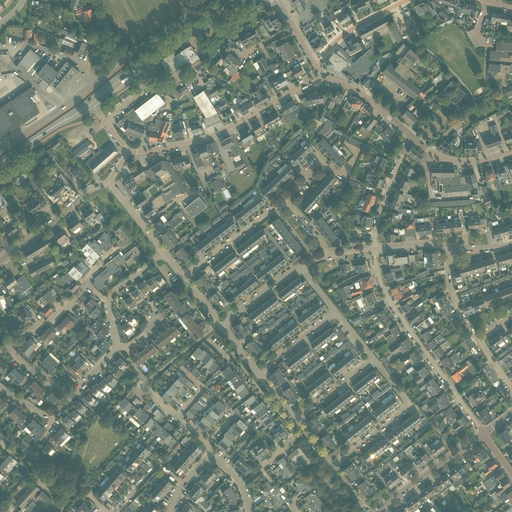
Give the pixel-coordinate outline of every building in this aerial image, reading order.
[(292,0),(293,0),(292,1),(297,9),(295,10),(295,11),(303,24),(307,21),(309,20),(314,16),(313,15),(315,14),(322,10),(327,7),(323,0),(292,0)] [(361,0),(362,1),(356,4),(359,11),(367,8),(367,7),(370,5),(367,0),(361,0)] [(450,0),(448,5),(448,7),(454,9),(453,11),(457,13),(458,8),(459,8),(460,5),(460,4),(457,3),(457,0),(450,0)] [(351,11),(354,9),(350,2),(340,9),(343,13),(348,20),(354,16),(351,11)] [(430,8),(431,6),(426,3),(425,4),(423,5),(422,3),(415,7),(419,14),(423,12),(428,11),(433,15),(435,12),(430,8)] [(460,5),(459,8),(468,12),(471,5),(464,3),(463,6),(460,5)] [(477,8),(471,5),(468,12),(473,13),(471,18),(474,19),(476,14),(475,14),(477,8)] [(90,6),(75,12),(76,15),(82,13),(83,16),(82,16),(84,22),(91,20),(90,17),(93,15),(90,6)] [(333,20),(330,15),(331,14),(327,7),(322,10),(327,17),(329,19),(328,20),(325,22),(328,26),(324,28),(328,34),(334,29),(331,24),(329,22),(330,21),(331,22),(333,20)] [(348,20),(343,13),(340,15),(337,10),(333,13),(341,24),(348,20)] [(450,20),(447,16),(441,11),(437,15),(443,21),(445,22),(450,20)] [(498,14),(492,13),(491,20),(488,19),(488,23),(493,23),(493,20),(497,21),(498,14)] [(497,21),(497,24),(500,25),(501,21),(508,22),(508,19),(505,19),(505,15),(498,14),(497,21)] [(385,17),(385,16),(384,17),(358,31),(363,39),(365,43),(368,41),(366,37),(370,35),(372,38),(376,36),(374,33),(389,25),(385,17)] [(269,19),(264,22),(269,29),(273,26),(275,29),(281,26),(276,18),(271,22),(269,19)] [(262,25),(259,27),(263,34),(267,31),(262,25)] [(252,27),(245,31),(250,40),(257,36),(252,27)] [(391,29),(398,43),(402,41),(395,27),(391,29)] [(72,33),(83,37),(84,33),(77,31),(77,29),(73,28),(72,33)] [(63,30),(61,33),(66,35),(79,40),(80,37),(75,35),(63,30)] [(250,40),(245,31),(238,35),(244,45),(247,43),(247,42),(250,40)] [(314,31),(310,34),(313,38),(315,41),(314,41),(319,49),(324,46),(323,46),(327,44),(324,37),(320,39),(323,43),(322,43),(314,31)] [(309,37),(307,39),(315,52),(319,49),(314,41),(315,41),(313,38),(310,34),(308,35),(309,37)] [(84,49),(86,43),(79,40),(66,35),(65,37),(64,37),(63,40),(66,41),(84,49)] [(352,38),(349,40),(345,42),(349,51),(357,47),(356,47),(360,45),(362,49),(365,47),(365,46),(361,40),(361,41),(358,42),(356,37),(352,39),(352,38)] [(63,40),(62,43),(74,48),(73,50),(81,54),(84,49),(66,41),(63,40)] [(239,48),(235,41),(230,43),(236,49),(239,48)] [(280,54),(290,48),(286,42),(276,48),(280,54)] [(489,62),(488,71),(489,71),(491,71),(493,71),(498,72),(499,72),(502,72),(508,73),(510,73),(510,74),(511,74),(511,42),(511,43),(501,42),(497,42),(496,48),(496,49),(496,51),(495,51),(490,51),(489,60),(489,62)] [(411,80),(409,82),(406,79),(412,71),(409,69),(419,56),(409,48),(409,49),(403,43),(395,53),(398,56),(395,60),(399,63),(394,69),(391,66),(392,64),(390,63),(382,72),(414,98),(421,91),(420,90),(421,89),(417,86),(416,87),(413,84),(414,82),(411,80)] [(181,51),(181,52),(187,60),(187,61),(188,61),(189,63),(190,64),(190,65),(200,59),(200,58),(199,58),(198,57),(197,55),(197,54),(191,45),(190,45),(181,51)] [(338,47),(334,52),(333,53),(332,54),(331,55),(332,55),(330,57),(330,58),(328,60),(327,61),(328,61),(326,65),(329,67),(329,68),(329,67),(328,68),(329,69),(329,68),(331,70),(332,71),(334,72),(335,73),(337,74),(338,75),(341,71),(347,76),(347,77),(351,80),(351,79),(358,84),(360,81),(362,82),(370,70),(368,69),(372,63),(367,58),(374,52),(371,48),(353,63),(343,50),(338,47)] [(294,55),(290,48),(280,54),(282,58),(281,60),(282,61),(284,64),(285,63),(286,63),(290,61),(289,59),(291,58),(290,57),(294,55)] [(63,94),(78,76),(80,73),(66,62),(58,72),(30,49),(16,67),(44,89),(49,83),(63,94)] [(169,73),(187,61),(187,60),(181,52),(181,51),(175,55),(173,53),(161,61),(169,73)] [(223,59),(225,61),(223,63),(223,65),(226,67),(229,64),(235,58),(230,53),(223,59)] [(220,57),(213,64),(215,66),(222,59),(220,57)] [(229,64),(226,67),(225,68),(230,72),(229,74),(230,75),(232,76),(234,75),(236,72),(237,72),(238,70),(236,68),(241,63),(236,57),(235,58),(229,64)] [(263,58),(254,63),(257,62),(261,68),(258,69),(260,73),(268,68),(271,73),(274,71),(277,69),(274,63),(271,65),(268,66),(265,62),(263,58)] [(290,68),(284,71),(287,75),(293,72),(296,77),(304,72),(300,66),(292,71),(290,68)] [(362,82),(362,83),(361,84),(365,87),(369,90),(375,82),(369,78),(371,76),(375,71),(372,69),(371,71),(370,70),(362,82)] [(278,77),(276,78),(281,87),(287,83),(283,75),(279,78),(278,77)] [(208,89),(218,82),(214,77),(204,83),(208,89)] [(263,78),(254,84),(257,89),(266,84),(264,79),(263,78)] [(267,78),(264,79),(266,84),(267,84),(270,89),(273,88),(273,89),(274,91),(277,89),(277,90),(281,88),(280,87),(281,87),(276,78),(273,80),(274,81),(270,83),(270,82),(267,78)] [(446,92),(454,85),(452,82),(443,89),(446,92)] [(430,83),(424,88),(422,90),(421,91),(426,96),(434,88),(430,83)] [(185,93),(184,92),(188,90),(185,86),(178,91),(173,88),(167,95),(174,100),(176,97),(179,99),(182,95),(185,93)] [(4,135),(39,112),(29,97),(35,93),(31,87),(0,108),(0,137),(1,137),(4,135)] [(210,93),(206,89),(193,97),(206,117),(204,118),(206,125),(207,127),(221,121),(217,113),(206,96),(210,93)] [(258,89),(254,91),(259,96),(263,103),(269,100),(265,93),(262,95),(258,89)] [(159,95),(161,94),(157,90),(153,93),(155,95),(137,108),(136,106),(124,115),(125,117),(121,120),(120,119),(118,121),(118,122),(117,123),(118,123),(117,124),(120,127),(121,127),(122,126),(126,130),(126,131),(141,137),(145,128),(144,128),(146,123),(142,121),(142,120),(144,119),(146,122),(167,106),(165,103),(159,95)] [(259,96),(254,91),(253,92),(256,98),(253,100),(258,107),(263,103),(259,96)] [(331,96),(326,106),(329,108),(332,102),(334,103),(336,103),(339,102),(340,101),(344,94),(338,91),(334,97),(331,96)] [(326,106),(331,96),(328,95),(322,95),(322,93),(315,94),(316,103),(323,102),(324,105),(326,106)] [(316,103),(315,94),(307,95),(308,98),(303,98),(300,100),(305,107),(316,106),(315,103),(316,103)] [(352,101),(351,103),(347,100),(343,107),(350,111),(353,105),(355,107),(354,109),(357,111),(362,102),(355,97),(354,97),(352,97),(351,99),(352,101)] [(255,108),(251,101),(251,102),(250,99),(248,100),(246,98),(244,99),(250,108),(248,109),(249,112),(255,108)] [(241,105),(236,108),(238,111),(240,109),(243,115),(249,112),(248,109),(250,108),(244,99),(242,100),(241,100),(239,103),(241,105)] [(293,100),(287,104),(291,110),(293,113),(294,115),(295,116),(300,113),(301,115),(302,117),(305,115),(299,104),(296,106),(293,100)] [(218,105),(214,107),(219,116),(222,114),(225,119),(233,114),(228,105),(226,101),(218,105)] [(232,102),(229,105),(235,113),(238,111),(236,108),(232,102)] [(357,116),(354,120),(356,122),(359,118),(361,116),(365,119),(368,116),(373,110),(365,103),(360,110),(361,110),(358,113),(357,116)] [(287,104),(282,107),(284,110),(283,110),(284,111),(286,114),(288,112),(291,118),(295,116),(294,115),(291,110),(287,104)] [(427,106),(420,113),(423,117),(430,109),(427,106)] [(410,112),(408,109),(401,116),(405,120),(406,121),(411,117),(409,116),(412,113),(416,109),(414,108),(410,112)] [(509,112),(506,108),(496,113),(498,119),(503,117),(503,114),(509,112)] [(418,111),(416,109),(412,113),(409,116),(411,117),(406,121),(410,125),(417,118),(414,116),(418,111)] [(276,112),(270,116),(274,122),(277,121),(279,125),(282,123),(280,119),(276,112)] [(469,115),(466,112),(458,120),(461,124),(468,117),(467,117),(469,115)] [(186,129),(190,128),(188,120),(186,120),(185,113),(182,114),(184,121),(186,128),(186,129)] [(156,119),(154,124),(158,125),(160,125),(162,121),(164,119),(163,118),(160,116),(159,115),(156,117),(156,118),(156,119)] [(274,122),(270,116),(263,120),(267,126),(270,130),(273,128),(270,124),(274,122)] [(325,125),(331,127),(333,125),(334,122),(322,116),(319,121),(325,124),(325,125)] [(368,119),(358,131),(364,137),(366,139),(368,140),(369,137),(368,137),(371,134),(372,130),(370,128),(373,124),(376,121),(371,116),(369,118),(368,119)] [(194,125),(191,126),(191,127),(192,132),(201,130),(199,124),(200,124),(199,120),(193,122),(194,125)] [(158,125),(156,141),(162,142),(162,143),(163,139),(165,139),(166,133),(170,123),(166,122),(162,121),(160,125),(158,125)] [(181,126),(174,128),(176,137),(183,135),(182,129),(186,128),(184,121),(180,122),(181,126)] [(390,135),(392,132),(387,127),(386,128),(381,123),(380,124),(378,122),(375,126),(382,132),(379,135),(385,140),(387,138),(391,143),(394,139),(390,135)] [(262,129),(263,129),(259,123),(252,127),(258,137),(265,133),(262,129)] [(158,125),(154,124),(154,125),(149,125),(148,130),(151,130),(149,140),(156,141),(158,125)] [(492,136),(484,139),(487,148),(502,144),(496,124),(489,126),(492,136)] [(474,134),(477,136),(473,143),(464,143),(465,152),(476,152),(476,148),(477,148),(478,149),(482,148),(478,134),(475,126),(471,127),(472,131),(474,134)] [(243,140),(240,142),(244,149),(250,145),(247,140),(253,137),(248,129),(244,131),(245,132),(240,135),(243,140)] [(511,133),(508,134),(507,131),(502,133),(506,143),(511,141),(511,129),(510,130),(511,133)] [(297,135),(293,130),(287,136),(291,141),(297,135)] [(442,140),(437,148),(446,153),(451,144),(453,145),(456,146),(458,142),(455,140),(457,138),(459,135),(454,132),(452,135),(447,143),(442,140)] [(235,157),(239,155),(230,136),(220,141),(224,150),(225,149),(226,150),(228,149),(228,148),(229,147),(231,151),(232,151),(235,157)] [(274,143),(273,141),(270,137),(266,139),(270,146),(274,143)] [(321,148),(327,143),(323,138),(317,144),(321,148)] [(273,141),(274,143),(279,150),(282,148),(276,139),(273,141)] [(57,140),(50,146),(54,150),(61,144),(57,140)] [(99,151),(96,153),(91,148),(92,147),(88,140),(72,152),(77,159),(89,149),(93,155),(86,162),(95,173),(118,152),(112,146),(102,154),(99,151)] [(217,154),(219,153),(214,142),(207,144),(212,159),(214,162),(213,160),(216,159),(214,155),(217,154)] [(307,142),(302,147),(308,153),(312,148),(307,142)] [(332,147),(327,143),(321,148),(326,153),(332,147)] [(212,159),(207,144),(195,148),(196,150),(192,152),(198,169),(205,166),(204,165),(214,162),(212,159)] [(308,153),(302,147),(298,151),(303,157),(308,153)] [(336,152),(332,147),(326,153),(330,157),(336,152)] [(407,153),(413,157),(418,161),(422,155),(412,147),(407,153)] [(50,148),(45,152),(50,158),(55,154),(50,148)] [(303,157),(298,151),(293,155),(299,161),(303,157)] [(340,156),(336,152),(330,157),(334,162),(340,156)] [(299,161),(293,155),(289,160),(294,166),(299,161)] [(184,169),(191,166),(188,158),(184,160),(182,156),(172,160),(175,167),(183,165),(184,169)] [(345,161),(340,156),(334,162),(339,167),(345,161)] [(376,158),(373,164),(380,167),(383,168),(386,162),(386,161),(387,160),(377,156),(376,158)] [(185,189),(169,162),(168,162),(168,161),(162,160),(161,161),(160,160),(157,162),(157,163),(154,165),(153,164),(150,166),(151,167),(149,168),(152,173),(159,183),(164,192),(168,199),(174,195),(172,194),(179,190),(182,194),(187,191),(185,189)] [(245,166),(242,160),(234,165),(237,171),(245,166)] [(288,165),(283,170),(289,176),(294,171),(288,165)] [(83,175),(77,167),(73,170),(70,167),(67,169),(64,172),(70,178),(72,176),(73,177),(74,177),(77,180),(79,178),(80,178),(81,179),(81,178),(82,177),(81,176),(83,175)] [(156,180),(152,173),(149,169),(145,172),(141,167),(136,171),(135,170),(131,173),(137,181),(145,176),(147,179),(150,177),(153,182),(156,180)] [(412,169),(407,167),(404,173),(410,176),(411,172),(414,173),(415,171),(412,169)] [(511,182),(508,169),(504,170),(503,167),(495,169),(498,177),(504,176),(505,180),(507,179),(508,184),(511,182)] [(440,177),(440,168),(439,168),(431,168),(431,175),(436,175),(436,181),(438,181),(439,193),(467,191),(467,186),(444,187),(444,186),(444,183),(441,184),(441,177),(440,177)] [(454,168),(440,168),(440,177),(441,177),(441,184),(444,183),(444,186),(460,185),(460,184),(464,185),(464,184),(467,184),(463,177),(460,177),(458,170),(454,170),(454,168)] [(289,176),(283,170),(279,174),(285,180),(289,176)] [(486,171),(487,176),(486,176),(487,180),(486,180),(488,187),(491,186),(489,179),(495,178),(493,170),(486,171)] [(374,177),(375,177),(376,173),(370,171),(368,175),(371,176),(369,182),(373,184),(373,185),(380,188),(383,180),(375,177),(375,178),(374,177)] [(476,180),(474,173),(467,175),(468,184),(472,183),(473,188),(476,187),(477,194),(471,195),(473,199),(480,196),(479,194),(482,193),(481,186),(478,187),(476,180)] [(210,179),(210,180),(211,182),(211,181),(212,182),(211,182),(215,191),(221,188),(219,185),(223,183),(220,178),(221,177),(220,174),(210,179)] [(285,180),(279,174),(274,178),(280,184),(285,180)] [(331,174),(326,179),(332,184),(337,179),(331,174)] [(135,185),(133,181),(130,177),(125,180),(125,181),(126,184),(123,186),(132,200),(138,196),(138,195),(132,187),(135,185)] [(280,184),(274,178),(270,183),(276,189),(280,184)] [(332,184),(326,179),(322,183),(328,189),(332,184)] [(350,179),(348,183),(358,187),(358,186),(364,188),(365,185),(360,183),(350,179)] [(407,182),(401,179),(399,186),(400,187),(399,190),(403,191),(407,193),(410,186),(410,185),(411,183),(407,182)] [(51,190),(48,192),(49,193),(54,200),(58,197),(58,196),(63,192),(64,192),(68,189),(62,181),(55,186),(54,186),(53,186),(52,186),(51,187),(51,188),(51,190)] [(270,183),(266,187),(271,193),(276,189),(270,183)] [(322,183),(318,188),(324,194),(328,189),(322,183)] [(271,193),(266,187),(261,192),(267,197),(271,193)] [(324,194),(318,188),(314,193),(320,198),(324,194)] [(145,190),(138,195),(138,196),(140,198),(135,202),(135,203),(138,208),(149,199),(145,194),(147,193),(145,190)] [(15,212),(0,192),(0,213),(7,223),(3,226),(6,229),(5,230),(10,235),(17,229),(11,221),(15,217),(12,214),(15,212)] [(396,192),(393,199),(403,203),(406,196),(402,195),(396,192)] [(320,198),(314,193),(309,197),(316,203),(320,198)] [(39,194),(33,200),(25,205),(26,207),(27,208),(26,209),(29,213),(30,212),(32,215),(37,212),(36,211),(42,207),(47,204),(39,194)] [(264,203),(259,196),(257,194),(252,198),(254,200),(259,207),(264,203)] [(372,205),(375,196),(368,194),(365,202),(360,200),(357,209),(362,211),(368,213),(371,205),(372,205)] [(192,218),(207,206),(199,196),(184,208),(192,218)] [(309,197),(305,202),(311,207),(316,203),(309,197)] [(403,203),(393,199),(390,206),(397,209),(401,210),(401,209),(403,203)] [(473,199),(435,202),(430,202),(430,207),(431,207),(435,207),(473,204),(473,199)] [(215,200),(213,201),(211,203),(218,214),(222,211),(221,210),(228,206),(226,202),(219,206),(215,200)] [(259,207),(254,200),(249,204),(254,211),(259,207)] [(146,210),(143,212),(147,217),(151,214),(155,211),(153,209),(155,207),(151,202),(144,207),(146,210)] [(311,207),(305,202),(301,207),(307,212),(311,207)] [(254,211),(249,204),(244,208),(249,215),(254,211)] [(343,207),(338,205),(336,208),(342,210),(342,211),(355,215),(355,218),(358,218),(362,219),(361,225),(357,224),(356,228),(364,230),(365,226),(369,227),(371,217),(365,216),(365,214),(356,211),(344,207),(343,207)] [(96,218),(102,226),(107,222),(100,213),(97,216),(90,208),(82,214),(89,223),(96,218)] [(244,208),(240,212),(245,218),(249,215),(244,208)] [(240,212),(235,216),(240,222),(245,218),(240,212)] [(388,220),(387,222),(395,221),(395,220),(399,221),(400,217),(398,217),(398,214),(395,213),(389,212),(388,219),(388,220)] [(457,218),(454,218),(454,222),(455,231),(461,230),(460,222),(463,222),(463,217),(462,216),(462,212),(459,212),(458,212),(459,218),(457,218)] [(161,219),(153,225),(159,231),(168,224),(170,226),(180,218),(177,213),(173,217),(173,218),(168,222),(167,220),(164,223),(161,219)] [(467,215),(464,216),(464,222),(467,221),(468,229),(474,228),(473,219),(470,220),(470,217),(467,217),(467,215)] [(479,215),(473,216),(473,219),(474,228),(481,228),(480,227),(484,227),(488,227),(487,227),(487,222),(487,218),(480,219),(479,215)] [(443,232),(442,223),(439,224),(438,220),(436,220),(435,216),(432,217),(433,224),(436,224),(437,233),(443,232)] [(236,225),(231,219),(229,217),(224,221),(226,223),(231,229),(236,225)] [(319,227),(325,222),(321,217),(315,222),(319,227)] [(430,221),(424,222),(425,234),(431,233),(430,225),(433,224),(432,217),(429,217),(430,221)] [(81,228),(84,227),(77,218),(68,226),(73,231),(79,226),(81,228)] [(182,221),(180,218),(170,226),(172,229),(182,221)] [(274,220),(275,221),(271,223),(275,228),(282,223),(278,218),(275,220),(274,220)] [(424,222),(420,222),(418,222),(417,218),(414,219),(415,226),(418,226),(419,235),(425,234),(424,222)] [(404,229),(405,234),(405,236),(415,235),(415,228),(414,228),(413,221),(405,222),(406,228),(404,229)] [(492,226),(491,221),(488,222),(489,227),(491,232),(494,231),(496,238),(502,236),(498,225),(492,226)] [(325,222),(319,227),(323,232),(329,227),(325,222)] [(226,223),(221,227),(226,233),(231,229),(226,223)] [(286,228),(282,223),(275,228),(279,233),(286,228)] [(507,235),(504,223),(498,225),(502,236),(507,235)] [(263,226),(262,224),(260,225),(267,234),(270,233),(266,227),(264,224),(263,226)] [(90,235),(93,233),(88,227),(85,229),(90,235)] [(121,227),(114,232),(117,235),(119,233),(122,237),(117,241),(122,248),(132,241),(121,227)] [(221,227),(216,230),(221,237),(226,233),(221,227)] [(333,232),(329,227),(323,232),(326,237),(333,232)] [(279,233),(277,235),(281,240),(283,238),(290,233),(286,228),(279,233)] [(261,229),(256,233),(262,240),(267,236),(261,229)] [(349,229),(348,232),(350,232),(350,234),(354,235),(353,237),(353,240),(356,240),(358,240),(358,239),(362,239),(363,235),(359,234),(360,232),(349,229)] [(174,236),(169,230),(162,236),(167,242),(174,236)] [(221,237),(216,230),(211,234),(216,241),(221,237)] [(66,243),(69,240),(62,231),(59,234),(59,233),(55,236),(61,244),(65,241),(66,243)] [(94,240),(91,243),(89,241),(87,244),(89,246),(88,246),(97,254),(98,254),(110,241),(106,238),(108,236),(104,232),(99,238),(103,241),(99,245),(94,240)] [(333,232),(326,237),(330,242),(337,237),(333,232)] [(188,233),(186,235),(180,240),(182,242),(188,238),(190,236),(188,233)] [(262,240),(256,233),(251,237),(257,244),(262,240)] [(290,233),(283,238),(287,243),(294,238),(290,233)] [(211,234),(206,238),(211,245),(216,241),(211,234)] [(178,242),(174,236),(167,242),(171,248),(178,242)] [(251,237),(247,241),(252,248),(257,244),(251,237)] [(42,252),(52,245),(47,238),(24,252),(29,260),(42,252)] [(211,245),(206,238),(201,242),(206,249),(211,245)] [(294,238),(287,243),(291,248),(298,243),(294,238)] [(74,248),(79,244),(75,239),(70,242),(74,248)] [(252,248),(247,241),(242,245),(247,252),(252,248)] [(201,242),(196,246),(201,253),(206,249),(201,242)] [(302,248),(298,243),(291,248),(295,253),(302,248)] [(89,246),(87,244),(81,250),(85,253),(87,251),(90,254),(85,259),(92,265),(100,256),(98,254),(97,254),(88,246),(89,246)] [(247,252),(242,245),(237,249),(242,256),(247,252)] [(136,246),(122,257),(121,257),(124,260),(129,267),(135,261),(131,256),(135,253),(137,255),(141,252),(136,246)] [(179,258),(186,253),(182,247),(175,253),(179,258)] [(233,262),(238,258),(233,252),(228,256),(233,262)] [(186,253),(179,258),(183,263),(190,258),(186,253)] [(121,257),(122,257),(119,254),(105,265),(107,268),(112,274),(119,269),(115,264),(119,261),(120,263),(124,260),(121,257)] [(392,254),(386,255),(387,264),(391,263),(391,266),(393,266),(402,265),(415,263),(415,262),(414,255),(409,256),(409,254),(407,254),(407,255),(393,257),(392,254)] [(286,261),(281,255),(276,259),(281,265),(286,261)] [(504,255),(498,256),(501,268),(507,266),(504,255)] [(233,262),(228,256),(223,259),(228,266),(233,262)] [(56,266),(55,264),(52,258),(29,270),(32,277),(51,266),(52,268),(56,266)] [(493,258),(487,260),(489,268),(490,268),(491,271),(493,271),(492,267),(495,266),(493,258)] [(223,259),(218,263),(223,270),(228,266),(223,259)] [(281,265),(276,259),(271,262),(276,269),(281,265)] [(436,259),(428,260),(429,263),(426,264),(426,268),(431,267),(431,268),(434,268),(434,267),(437,266),(437,265),(438,265),(438,261),(437,261),(436,261),(436,259)] [(487,260),(481,261),(484,270),(485,273),(487,272),(486,269),(489,268),(487,260)] [(256,264),(254,261),(248,266),(250,270),(253,267),(252,267),(256,264)] [(481,261),(476,263),(478,272),(479,275),(482,274),(481,271),(484,270),(481,261)] [(89,268),(83,262),(80,266),(82,268),(79,271),(74,267),(68,273),(77,281),(89,268)] [(276,269),(271,262),(266,266),(271,273),(276,269)] [(223,270),(218,263),(213,267),(218,274),(223,270)] [(476,263),(470,265),(472,273),(473,276),(476,276),(475,272),(478,272),(476,263)] [(357,265),(353,266),(354,269),(357,269),(358,272),(360,272),(363,271),(364,271),(367,270),(368,270),(367,267),(366,267),(366,264),(360,264),(359,264),(359,265),(357,265)] [(472,273),(470,265),(464,266),(467,275),(468,278),(470,277),(469,274),(472,273)] [(271,273),(266,266),(261,270),(266,277),(271,273)] [(464,266),(458,268),(462,279),(462,280),(464,279),(463,276),(467,275),(464,266)] [(112,274),(107,268),(93,279),(98,285),(96,287),(100,292),(103,291),(101,288),(108,283),(105,280),(109,277),(112,274)] [(459,270),(453,272),(457,284),(459,283),(463,282),(462,280),(462,279),(458,268),(459,270)] [(266,277),(261,270),(256,274),(261,281),(266,277)] [(81,285),(77,281),(68,273),(68,272),(65,275),(63,275),(60,278),(65,283),(68,279),(72,283),(64,291),(70,296),(81,285)] [(392,277),(391,272),(384,274),(386,282),(396,278),(397,281),(404,279),(402,273),(392,277)] [(209,279),(208,277),(205,273),(196,281),(200,286),(209,279)] [(160,274),(152,280),(155,283),(154,283),(157,286),(159,289),(162,287),(161,286),(166,282),(160,274)] [(13,276),(5,282),(9,288),(12,286),(15,289),(17,288),(21,294),(31,286),(23,276),(16,281),(13,276)] [(343,287),(338,288),(341,298),(346,296),(347,300),(349,298),(349,299),(360,294),(359,294),(359,293),(362,292),(361,289),(373,286),(370,276),(361,279),(352,283),(353,284),(343,287)] [(253,277),(247,281),(253,287),(258,283),(253,277)] [(293,281),(298,288),(303,284),(304,286),(308,283),(304,278),(301,280),(298,277),(293,281)] [(146,279),(142,282),(146,287),(148,291),(150,293),(151,293),(153,292),(152,290),(157,286),(154,283),(155,283),(152,280),(151,278),(147,281),(146,279)] [(216,287),(209,279),(200,286),(204,291),(208,288),(210,291),(216,287)] [(247,281),(242,285),(248,291),(253,287),(247,281)] [(293,281),(288,285),(293,292),(298,288),(293,281)] [(398,285),(396,287),(390,290),(393,295),(412,285),(414,287),(417,286),(416,283),(414,281),(412,282),(411,281),(404,285),(401,286),(401,285),(398,285)] [(136,285),(134,286),(136,290),(142,297),(145,296),(150,293),(148,291),(146,287),(142,282),(139,285),(137,286),(136,285)] [(242,285),(238,288),(243,295),(248,291),(242,285)] [(288,285),(283,289),(288,296),(293,292),(288,285)] [(412,285),(393,295),(396,300),(400,298),(400,299),(402,302),(405,301),(411,297),(413,295),(411,292),(403,296),(403,295),(402,293),(410,289),(414,287),(412,285)] [(510,296),(507,288),(506,288),(505,285),(503,286),(504,289),(501,291),(504,299),(510,296)] [(48,291),(42,297),(51,305),(63,292),(56,286),(53,289),(57,292),(53,296),(48,291)] [(216,287),(210,291),(212,295),(209,297),(213,302),(220,297),(222,295),(216,287)] [(504,299),(501,291),(500,287),(497,288),(498,292),(496,293),(499,301),(504,299)] [(238,288),(232,292),(238,299),(243,295),(238,288)] [(313,290),(311,288),(306,292),(305,291),(303,293),(305,297),(313,290)] [(499,301),(496,293),(494,288),(491,289),(493,293),(490,294),(493,302),(498,300),(499,301)] [(288,296),(283,289),(278,293),(283,300),(288,296)] [(142,297),(136,290),(129,295),(130,297),(131,298),(131,299),(136,305),(138,303),(144,299),(142,297)] [(167,301),(178,292),(177,290),(172,293),(170,291),(163,296),(167,301)] [(349,298),(347,300),(345,301),(346,304),(351,302),(360,298),(366,311),(375,307),(373,303),(376,301),(372,292),(367,295),(365,291),(359,294),(360,294),(349,299),(349,298)] [(493,302),(490,294),(489,294),(488,291),(486,292),(487,295),(484,296),(487,304),(493,302)] [(180,295),(178,292),(167,301),(171,306),(178,301),(176,298),(180,295)] [(446,297),(445,295),(440,297),(438,294),(432,298),(434,302),(435,303),(437,301),(439,305),(448,301),(447,300),(448,300),(446,297)] [(84,302),(81,305),(83,307),(82,308),(87,313),(89,310),(92,308),(96,303),(93,300),(92,299),(93,298),(90,295),(88,297),(84,302)] [(14,306),(10,296),(5,298),(9,308),(14,306)] [(42,297),(42,296),(36,302),(39,305),(42,303),(45,306),(38,313),(43,318),(45,316),(47,317),(55,309),(51,305),(42,297)] [(274,296),(269,300),(274,306),(279,302),(274,296)] [(426,296),(413,305),(416,309),(421,305),(428,300),(426,296)] [(131,298),(130,297),(125,301),(124,299),(121,301),(130,312),(132,314),(134,312),(131,309),(136,305),(131,299),(131,298)] [(220,297),(213,302),(217,308),(220,305),(222,308),(232,301),(229,298),(226,301),(226,300),(224,302),(220,297)] [(406,303),(400,307),(405,313),(409,310),(412,308),(409,305),(414,301),(411,297),(405,301),(406,303)] [(485,305),(483,298),(477,301),(480,308),(485,305)] [(180,303),(178,301),(171,306),(175,311),(186,302),(185,300),(180,303)] [(269,300),(264,304),(269,310),(274,306),(269,300)] [(474,310),(471,303),(470,300),(465,302),(468,312),(474,310)] [(448,301),(439,305),(441,309),(439,310),(442,316),(444,315),(447,312),(446,309),(451,306),(449,304),(450,304),(448,301)] [(480,308),(477,301),(471,303),(474,310),(480,308)] [(188,305),(186,302),(175,311),(179,316),(186,311),(184,308),(188,305)] [(318,302),(313,306),(318,313),(323,309),(318,302)] [(89,310),(86,314),(89,316),(90,314),(95,319),(101,311),(97,308),(99,306),(96,303),(92,308),(89,310)] [(24,311),(21,315),(18,316),(20,321),(23,320),(26,324),(30,320),(29,320),(32,316),(30,313),(30,312),(29,311),(32,309),(27,304),(22,309),(24,311)] [(269,310),(264,304),(259,307),(264,314),(269,310)] [(313,306),(308,310),(313,317),(318,313),(313,306)] [(264,314),(259,307),(254,311),(259,318),(264,314)] [(313,317),(308,310),(303,314),(308,321),(313,317)] [(379,312),(377,310),(365,316),(367,320),(372,317),(374,320),(374,322),(375,324),(376,323),(377,323),(387,316),(382,310),(379,312)] [(259,318),(254,311),(249,315),(254,322),(259,318)] [(447,312),(444,315),(451,323),(456,320),(449,311),(447,312)] [(124,314),(121,316),(126,323),(131,329),(134,327),(132,325),(137,321),(138,321),(137,320),(132,314),(131,314),(128,316),(127,314),(125,312),(124,314)] [(185,323),(196,315),(194,312),(190,316),(188,313),(181,318),(185,323)] [(416,312),(409,317),(412,321),(412,320),(413,322),(416,320),(417,321),(420,319),(425,315),(422,312),(418,315),(416,312)] [(308,321),(303,314),(298,318),(303,325),(308,321)] [(361,318),(358,314),(350,318),(352,323),(361,318)] [(196,315),(185,323),(188,328),(186,330),(196,323),(193,320),(198,317),(196,315)] [(67,316),(62,322),(70,328),(74,324),(77,326),(79,323),(73,317),(70,319),(67,316)] [(387,316),(377,323),(378,325),(379,325),(382,323),(384,327),(391,322),(387,316)] [(423,321),(415,327),(420,332),(425,328),(428,326),(431,324),(434,322),(430,317),(427,318),(425,320),(423,318),(421,319),(423,321)] [(102,324),(97,320),(94,323),(92,321),(87,326),(89,329),(91,327),(95,331),(98,328),(98,329),(101,326),(102,324)] [(456,320),(451,323),(456,331),(461,327),(456,320)] [(299,328),(294,321),(289,325),(294,332),(299,328)] [(70,328),(62,322),(58,327),(61,330),(58,332),(62,335),(64,333),(65,333),(70,328)] [(167,322),(164,323),(175,337),(180,333),(174,326),(172,328),(167,322)] [(198,326),(196,323),(186,330),(190,335),(204,325),(202,322),(198,326)] [(242,325),(242,324),(241,322),(233,328),(237,333),(246,326),(244,328),(242,325)] [(122,326),(119,323),(116,325),(126,338),(129,336),(127,334),(133,330),(131,329),(126,323),(122,326)] [(175,337),(164,323),(162,325),(167,332),(164,334),(170,341),(172,343),(176,339),(175,337)] [(427,330),(421,334),(423,337),(424,338),(426,341),(431,336),(430,334),(429,333),(434,329),(431,324),(428,326),(425,328),(427,330)] [(205,327),(204,325),(190,335),(194,340),(196,338),(196,339),(203,333),(201,330),(205,327)] [(289,325),(284,329),(289,336),(294,332),(289,325)] [(392,334),(385,338),(388,343),(396,338),(394,336),(401,331),(396,325),(389,329),(392,334)] [(95,331),(92,334),(95,337),(96,335),(100,339),(101,339),(102,338),(107,332),(101,326),(98,329),(98,328),(95,331)] [(253,334),(246,326),(237,333),(241,338),(244,336),(247,339),(253,334)] [(56,334),(52,330),(49,327),(44,333),(51,339),(56,334)] [(331,328),(325,332),(331,338),(335,334),(336,334),(334,332),(332,329),(331,328)] [(157,329),(154,331),(165,344),(170,341),(164,334),(162,336),(157,329)] [(289,336),(284,329),(279,333),(284,339),(289,336)] [(165,344),(154,331),(152,333),(157,339),(154,342),(160,349),(165,344)] [(325,332),(321,336),(326,342),(331,338),(325,332)] [(504,332),(502,333),(501,332),(499,334),(499,335),(503,341),(506,339),(508,342),(510,340),(504,332)] [(51,339),(44,333),(39,338),(39,337),(36,339),(39,342),(43,346),(46,343),(47,345),(51,339)] [(284,339),(279,333),(274,337),(280,343),(284,339)] [(253,334),(247,339),(249,342),(246,344),(250,350),(259,343),(253,334)] [(432,339),(427,343),(431,348),(432,348),(436,345),(440,342),(438,339),(442,336),(440,334),(439,335),(432,339)] [(499,335),(494,339),(498,344),(503,341),(499,335)] [(321,336),(316,339),(321,346),(326,342),(321,336)] [(274,337),(269,341),(274,347),(280,343),(274,337)] [(469,337),(463,341),(468,348),(473,344),(469,337)] [(39,342),(36,339),(33,341),(30,338),(26,343),(33,350),(38,345),(37,344),(39,342)] [(100,339),(94,346),(91,350),(94,352),(98,347),(102,351),(109,344),(102,338),(101,339),(100,339)] [(142,341),(153,354),(158,350),(152,343),(149,345),(145,339),(142,341)] [(321,346),(316,339),(311,343),(316,350),(321,346)] [(397,345),(393,348),(390,351),(392,354),(398,349),(402,347),(405,351),(412,347),(406,339),(401,342),(399,344),(397,345)] [(500,347),(498,344),(494,339),(489,342),(493,348),(494,348),(496,351),(500,347)] [(436,345),(432,348),(433,350),(432,350),(435,353),(436,355),(438,357),(444,353),(443,351),(445,349),(445,348),(450,344),(447,340),(442,344),(441,344),(438,346),(436,345)] [(153,354),(142,341),(140,343),(145,349),(142,351),(148,358),(153,354)] [(33,350),(26,343),(21,349),(24,351),(22,354),(28,360),(30,357),(28,355),(33,350)] [(263,347),(259,343),(250,350),(254,355),(257,353),(259,356),(266,351),(263,347)] [(474,345),(470,348),(468,349),(473,356),(475,355),(479,352),(474,345)] [(203,350),(202,350),(201,349),(202,348),(200,346),(192,354),(196,358),(197,357),(203,350)] [(134,347),(132,349),(143,362),(148,358),(142,351),(139,353),(134,347)] [(306,347),(301,351),(306,357),(312,353),(306,347)] [(143,362),(132,349),(130,351),(135,357),(132,359),(137,366),(143,362)] [(204,349),(202,350),(203,350),(197,357),(201,360),(209,352),(207,350),(206,351),(204,349)] [(51,353),(48,350),(42,357),(44,359),(41,362),(46,367),(53,360),(48,355),(51,353)] [(415,350),(408,355),(407,353),(399,358),(400,360),(404,365),(411,360),(414,363),(420,358),(415,350)] [(306,357),(301,351),(296,354),(302,361),(306,357)] [(211,353),(209,352),(201,360),(205,364),(212,356),(210,355),(211,353)] [(81,353),(78,356),(74,360),(76,362),(83,369),(88,364),(85,361),(87,359),(81,353)] [(350,353),(345,357),(351,364),(356,360),(354,358),(353,356),(351,354),(351,353),(350,353)] [(448,359),(446,356),(440,361),(444,366),(458,357),(457,356),(459,355),(457,353),(456,354),(455,353),(452,356),(448,359)] [(302,361),(296,354),(292,358),(297,365),(302,361)] [(475,355),(473,356),(473,357),(468,360),(472,365),(478,359),(475,355)] [(205,364),(204,365),(208,368),(216,360),(212,356),(205,364)] [(380,359),(386,367),(389,365),(390,364),(384,356),(382,357),(380,359)] [(351,364),(345,357),(341,361),(346,368),(351,364)] [(460,360),(458,357),(444,366),(449,372),(455,368),(453,365),(456,362),(457,362),(460,360)] [(507,359),(505,357),(501,359),(503,362),(505,360),(506,362),(507,362),(511,368),(511,369),(510,371),(511,373),(511,363),(508,358),(507,359)] [(125,371),(123,369),(127,365),(120,358),(115,363),(116,363),(114,365),(115,366),(122,373),(125,371)] [(297,365),(292,358),(286,362),(292,369),(297,365)] [(58,364),(53,360),(46,367),(51,372),(54,369),(57,371),(61,367),(63,364),(60,362),(58,364)] [(189,362),(187,360),(182,365),(186,369),(191,364),(189,362)] [(216,360),(208,368),(212,372),(219,365),(217,363),(218,362),(216,360)] [(341,361),(336,365),(341,372),(346,368),(341,361)] [(76,362),(72,367),(68,364),(66,367),(77,378),(79,375),(79,374),(83,369),(76,362)] [(63,364),(61,367),(67,373),(63,378),(70,385),(75,380),(76,381),(78,378),(77,378),(66,367),(63,364)] [(221,366),(222,366),(219,368),(219,369),(217,371),(219,374),(222,372),(225,376),(234,369),(232,367),(231,368),(229,366),(227,368),(224,364),(221,366)] [(466,364),(451,375),(456,382),(462,377),(459,373),(461,372),(468,367),(466,364)] [(4,374),(3,374),(3,375),(6,377),(8,375),(13,380),(19,373),(12,365),(6,371),(7,371),(4,374)] [(341,372),(336,365),(331,369),(336,376),(341,372)] [(487,365),(482,368),(485,373),(483,374),(489,382),(491,381),(493,384),(494,386),(496,387),(499,385),(499,383),(498,381),(493,374),(487,365)] [(122,373),(115,366),(111,371),(109,369),(107,372),(110,374),(117,381),(120,379),(118,377),(122,373)] [(420,378),(418,376),(417,375),(413,378),(418,385),(425,380),(422,377),(428,373),(424,367),(418,371),(422,377),(420,378)] [(272,374),(270,375),(274,380),(281,375),(283,373),(279,368),(277,369),(276,370),(274,368),(272,370),(274,372),(272,374)] [(236,372),(234,369),(225,376),(228,381),(229,380),(236,375),(236,374),(234,373),(236,372)] [(201,373),(199,371),(194,376),(198,379),(203,374),(201,373)] [(373,371),(368,375),(373,381),(378,377),(373,371)] [(176,373),(176,374),(173,372),(171,373),(174,376),(184,385),(186,382),(192,388),(194,385),(182,374),(179,376),(176,373)] [(332,379),(326,372),(321,376),(326,383),(332,379)] [(19,373),(13,380),(18,385),(19,384),(21,386),(28,379),(25,376),(24,377),(19,373)] [(237,373),(236,374),(236,375),(229,380),(233,384),(242,377),(240,375),(239,375),(237,373)] [(117,381),(110,374),(106,379),(104,378),(102,380),(107,384),(110,387),(112,389),(115,387),(113,386),(117,381)] [(281,375),(274,380),(278,385),(281,383),(284,386),(289,382),(288,380),(287,378),(286,377),(284,377),(283,377),(283,378),(281,375)] [(373,381),(368,375),(363,379),(368,385),(373,381)] [(184,385),(174,376),(172,378),(175,381),(173,383),(186,394),(188,392),(182,387),(184,385)] [(326,383),(321,376),(316,380),(322,387),(326,383)] [(245,381),(242,377),(233,384),(236,388),(242,383),(243,383),(245,381)] [(418,385),(417,386),(421,391),(425,388),(426,387),(428,390),(436,384),(432,378),(426,382),(425,380),(418,385)] [(478,381),(476,378),(469,386),(471,389),(478,381)] [(368,385),(363,379),(358,382),(363,389),(368,385)] [(96,383),(94,385),(101,392),(104,395),(107,392),(105,391),(110,387),(107,384),(102,380),(98,384),(96,383)] [(316,380),(311,384),(317,390),(322,387),(316,380)] [(33,393),(40,385),(35,381),(32,384),(29,381),(23,388),(26,390),(28,388),(33,393)] [(168,382),(167,383),(165,381),(164,383),(166,385),(176,394),(178,391),(184,396),(186,394),(173,383),(171,385),(168,382)] [(289,382),(284,386),(286,389),(283,392),(287,397),(296,390),(289,382)] [(363,389),(358,382),(353,386),(358,393),(363,389)] [(235,389),(237,391),(235,393),(236,395),(247,386),(245,384),(244,385),(243,383),(242,383),(236,388),(235,389)] [(311,384),(306,388),(311,394),(317,390),(311,384)] [(440,390),(436,384),(428,390),(427,391),(429,394),(431,396),(440,390)] [(40,385),(33,393),(38,397),(36,399),(38,402),(41,399),(40,399),(44,396),(44,395),(48,392),(45,389),(45,390),(40,385)] [(101,392),(94,385),(90,390),(89,388),(87,391),(89,393),(90,393),(91,395),(97,400),(99,398),(97,396),(101,392)] [(176,394),(166,385),(164,387),(167,390),(165,392),(177,403),(180,401),(174,396),(176,394)] [(247,386),(236,395),(237,396),(239,395),(241,398),(249,391),(248,389),(249,388),(247,386)] [(50,389),(48,392),(44,395),(44,396),(40,399),(41,399),(43,402),(45,400),(50,404),(51,404),(53,405),(54,405),(55,404),(56,403),(59,400),(56,398),(57,397),(52,392),(53,392),(50,389)] [(303,398),(296,390),(287,397),(291,402),(294,400),(296,403),(303,398)] [(349,400),(354,396),(349,390),(344,394),(349,400)] [(470,395),(467,397),(470,401),(482,393),(480,390),(474,394),(472,391),(468,393),(470,395)] [(163,394),(160,391),(158,394),(168,402),(170,400),(175,405),(177,403),(165,392),(163,394)] [(118,404),(121,406),(118,409),(120,411),(129,402),(127,400),(132,394),(130,392),(118,404)] [(90,393),(89,393),(85,398),(84,397),(81,399),(92,408),(94,406),(93,405),(97,400),(91,395),(90,393)] [(392,395),(393,396),(388,400),(393,407),(398,403),(396,400),(399,398),(395,393),(392,395)] [(443,393),(436,398),(427,405),(431,410),(439,404),(442,409),(450,403),(443,393)] [(482,393),(470,401),(473,406),(474,405),(476,407),(481,404),(481,403),(480,402),(486,398),(482,393)] [(349,400),(344,394),(339,398),(344,404),(349,400)] [(248,405),(258,398),(256,396),(255,397),(253,395),(245,401),(248,405)] [(481,403),(481,404),(483,406),(480,408),(481,409),(477,412),(481,417),(491,410),(486,404),(493,399),(491,396),(481,403)] [(129,402),(120,411),(122,413),(125,410),(127,412),(139,400),(136,398),(131,403),(129,402)] [(200,398),(196,402),(201,407),(205,403),(202,401),(200,398)] [(258,398),(248,405),(247,406),(248,408),(250,407),(252,409),(253,408),(260,403),(258,401),(259,400),(258,398)] [(339,398),(334,401),(339,408),(344,404),(339,398)] [(139,400),(127,412),(129,414),(127,417),(129,419),(131,417),(138,409),(136,408),(141,402),(139,400)] [(388,400),(383,404),(388,411),(393,407),(388,400)] [(87,408),(79,401),(75,406),(78,409),(76,411),(81,416),(84,414),(82,413),(87,408)] [(219,401),(215,405),(223,412),(225,410),(224,409),(226,407),(219,401)] [(253,408),(252,409),(250,411),(254,415),(256,412),(266,405),(262,401),(260,403),(253,408)] [(334,401),(329,405),(334,412),(339,408),(334,401)] [(196,402),(194,404),(193,406),(198,411),(199,411),(199,410),(199,409),(201,407),(196,402)] [(140,407),(138,409),(131,417),(136,421),(149,406),(147,403),(142,409),(140,407)] [(383,404),(378,408),(383,415),(388,411),(383,404)] [(223,412),(215,405),(211,409),(212,410),(218,415),(220,413),(221,414),(223,412)] [(256,412),(259,417),(260,417),(266,412),(268,411),(266,408),(267,407),(266,405),(256,412)] [(334,412),(329,405),(324,409),(329,416),(334,412)] [(149,406),(136,421),(140,425),(149,415),(147,414),(152,408),(149,406)] [(193,406),(189,410),(194,415),(198,411),(193,406)] [(450,406),(445,409),(442,412),(446,416),(453,411),(450,406)] [(14,419),(21,412),(16,407),(13,410),(10,408),(7,411),(10,414),(9,415),(14,419)] [(383,415),(378,408),(373,412),(378,419),(383,415)] [(81,416),(76,411),(74,410),(70,414),(68,413),(67,415),(71,419),(74,422),(73,422),(76,425),(79,422),(77,421),(81,416)] [(194,415),(189,410),(185,414),(190,419),(194,415)] [(212,410),(209,414),(217,421),(219,419),(218,418),(220,416),(218,415),(212,410)] [(491,410),(481,417),(485,422),(488,419),(489,421),(495,416),(493,413),(490,415),(487,412),(491,410)] [(143,426),(142,427),(147,431),(163,414),(160,411),(155,416),(153,418),(154,419),(153,419),(152,419),(151,417),(145,424),(143,426)] [(456,415),(453,411),(446,416),(449,420),(447,422),(449,424),(450,424),(451,424),(455,418),(455,417),(455,416),(456,415)] [(26,417),(21,412),(14,419),(19,424),(17,426),(19,429),(20,428),(25,422),(23,420),(26,417)] [(207,415),(205,417),(205,418),(211,423),(212,424),(214,422),(215,423),(217,421),(209,414),(207,412),(205,414),(207,415)] [(259,417),(258,418),(256,419),(260,423),(271,415),(269,413),(268,414),(266,412),(260,417),(259,417)] [(411,417),(417,423),(422,419),(417,412),(411,417)] [(163,414),(147,431),(151,435),(160,425),(158,424),(163,418),(165,416),(163,414)] [(62,420),(61,418),(59,421),(63,425),(67,428),(69,430),(71,428),(69,426),(73,422),(74,422),(71,419),(67,415),(62,420)] [(271,415),(260,423),(261,425),(263,424),(265,426),(266,425),(269,423),(273,420),(271,418),(273,417),(271,415)] [(369,415),(364,419),(369,426),(374,422),(369,415)] [(204,416),(202,419),(199,417),(198,418),(199,419),(200,420),(209,428),(211,426),(210,425),(211,423),(205,418),(205,417),(204,416)] [(315,416),(307,422),(311,427),(320,421),(322,419),(319,416),(316,418),(315,416)] [(463,416),(457,420),(459,424),(453,428),(455,431),(467,422),(463,416)] [(417,423),(411,417),(406,420),(412,427),(417,423)] [(25,422),(20,428),(23,430),(26,427),(31,431),(38,424),(33,419),(32,420),(29,418),(25,422)] [(197,421),(199,422),(197,424),(204,431),(206,429),(207,430),(209,428),(200,420),(199,419),(197,421)] [(236,420),(235,422),(243,430),(247,426),(239,419),(238,421),(236,420)] [(364,419),(359,423),(364,430),(369,426),(364,419)] [(412,427),(406,420),(401,424),(407,431),(412,427)] [(320,421),(311,427),(315,432),(319,430),(321,433),(327,429),(324,425),(323,424),(322,424),(320,421)] [(162,427),(160,425),(151,435),(154,437),(157,434),(159,436),(170,424),(167,422),(162,427)] [(235,422),(231,426),(238,433),(239,434),(243,430),(235,422)] [(282,423),(277,427),(274,429),(276,431),(281,438),(283,435),(284,436),(286,435),(285,433),(287,431),(282,423)] [(359,423),(354,427),(359,434),(364,430),(359,423)] [(38,424),(31,431),(36,436),(33,439),(36,441),(43,434),(40,432),(43,428),(38,424)] [(170,424),(159,436),(161,438),(158,441),(161,443),(169,434),(167,432),(172,426),(170,424)] [(407,431),(401,424),(397,428),(402,435),(407,431)] [(67,428),(63,425),(61,427),(61,428),(57,433),(64,440),(68,435),(70,437),(73,434),(69,430),(67,428)] [(508,433),(511,429),(509,425),(505,428),(505,429),(505,430),(499,435),(505,443),(511,438),(508,433)] [(238,433),(231,426),(229,428),(228,427),(226,429),(235,436),(237,438),(238,436),(236,435),(238,433)] [(359,434),(354,427),(349,431),(354,438),(359,434)] [(430,429),(436,436),(438,434),(432,427),(430,429)] [(397,428),(392,432),(397,439),(402,435),(397,428)] [(235,436),(226,429),(224,431),(225,433),(224,435),(225,436),(225,435),(231,440),(235,436)] [(327,429),(321,433),(324,436),(320,439),(324,444),(331,439),(333,437),(329,432),(327,429)] [(171,435),(169,434),(161,443),(163,445),(166,442),(168,444),(179,432),(176,430),(171,435)] [(281,438),(276,431),(273,433),(271,431),(266,435),(272,443),(275,441),(276,443),(278,441),(278,440),(281,438)] [(354,438),(349,431),(344,435),(349,442),(354,438)] [(179,432),(168,444),(170,446),(167,449),(170,451),(178,442),(176,440),(181,434),(179,432)] [(397,439),(392,432),(387,436),(388,437),(386,439),(391,444),(397,439)] [(64,440),(57,433),(50,440),(49,440),(50,441),(53,444),(59,449),(61,447),(59,444),(64,440)] [(442,435),(448,443),(451,441),(444,433),(442,435)] [(225,435),(225,436),(223,437),(222,436),(220,438),(229,446),(233,442),(231,440),(225,435)] [(229,446),(220,438),(218,440),(220,442),(218,444),(220,445),(218,446),(226,453),(227,451),(226,450),(229,446)] [(271,447),(265,439),(260,443),(261,445),(259,447),(264,454),(267,452),(267,453),(269,451),(268,449),(271,447)] [(333,442),(331,439),(324,444),(328,449),(331,447),(334,450),(340,445),(337,442),(335,443),(334,441),(333,442)] [(389,445),(388,443),(385,440),(384,441),(382,439),(377,443),(383,450),(389,445)] [(46,446),(43,449),(44,449),(47,453),(50,455),(55,450),(58,453),(61,451),(59,449),(53,444),(50,441),(48,444),(46,446)] [(189,445),(188,446),(190,448),(193,451),(194,450),(198,454),(202,450),(198,446),(197,447),(195,445),(196,444),(193,441),(189,445)] [(440,441),(435,445),(440,452),(445,448),(440,441)] [(377,443),(373,447),(378,454),(383,450),(377,443)] [(425,448),(430,454),(432,452),(435,456),(440,452),(435,445),(435,446),(433,443),(428,446),(427,446),(425,448)] [(411,444),(403,450),(407,455),(412,451),(411,449),(413,447),(411,444)] [(146,447),(145,448),(142,445),(138,449),(141,452),(142,451),(146,455),(150,451),(147,449),(146,447)] [(141,452),(138,449),(136,447),(132,451),(134,453),(137,456),(138,455),(143,459),(146,455),(142,451),(141,452)] [(254,447),(249,451),(255,459),(258,457),(259,459),(262,457),(261,456),(264,454),(259,447),(256,449),(254,447)] [(303,463),(306,466),(311,462),(299,447),(288,456),(290,460),(291,459),(295,464),(298,461),(301,465),(303,463)] [(378,454),(373,447),(367,451),(373,458),(378,454)] [(422,449),(418,453),(425,463),(430,459),(428,456),(430,454),(425,448),(425,447),(422,449)] [(193,451),(190,448),(186,452),(190,455),(190,454),(194,458),(198,454),(194,450),(193,451)] [(471,467),(473,470),(483,463),(490,458),(489,458),(483,449),(474,456),(476,459),(478,457),(481,460),(471,467)] [(407,455),(403,450),(401,452),(407,459),(409,457),(407,455)] [(373,458),(367,451),(363,455),(368,462),(373,458)] [(190,455),(186,452),(183,456),(186,459),(187,458),(191,462),(194,458),(190,454),(190,455)] [(10,454),(5,460),(12,466),(17,461),(19,463),(21,460),(13,453),(10,455),(10,454)] [(134,453),(130,458),(134,460),(135,459),(139,463),(143,459),(138,455),(137,456),(134,453)] [(415,454),(417,458),(415,460),(420,467),(425,463),(417,453),(415,454)] [(241,456),(238,454),(232,460),(232,461),(234,459),(236,462),(234,464),(239,468),(245,462),(240,458),(241,456)] [(186,459),(183,456),(179,460),(182,463),(183,462),(187,466),(191,462),(187,458),(186,459)] [(134,460),(130,458),(127,462),(130,464),(131,463),(135,467),(139,463),(135,459),(134,460)] [(287,463),(283,458),(277,463),(278,465),(279,465),(279,466),(273,471),(277,476),(280,474),(282,477),(286,474),(288,478),(293,474),(285,464),(287,463)] [(12,466),(5,460),(0,465),(1,465),(0,466),(0,468),(7,475),(10,473),(8,471),(12,466)] [(130,464),(127,462),(124,460),(121,464),(126,469),(127,468),(131,472),(135,467),(131,463),(130,464)] [(179,460),(175,464),(178,467),(179,467),(183,470),(187,466),(183,462),(182,463),(179,460)] [(481,477),(477,480),(479,483),(485,478),(485,477),(487,476),(486,475),(495,469),(494,468),(498,465),(494,460),(491,462),(487,465),(489,468),(484,472),(480,475),(481,477)] [(395,468),(389,461),(387,463),(392,470),(397,476),(399,474),(395,468)] [(415,469),(410,463),(408,461),(403,464),(410,473),(415,469)] [(249,466),(245,462),(239,468),(244,473),(246,470),(249,473),(253,467),(250,465),(249,466)] [(353,462),(352,464),(344,469),(348,474),(357,467),(358,465),(355,464),(353,462)] [(460,463),(455,467),(460,474),(469,468),(471,467),(468,463),(462,467),(460,463)] [(178,467),(175,464),(171,469),(175,472),(176,471),(180,474),(183,470),(179,467),(178,467)] [(403,465),(405,467),(400,470),(405,477),(410,473),(403,464),(403,465)] [(217,467),(215,469),(213,467),(211,470),(209,468),(207,470),(208,471),(206,474),(212,479),(214,476),(216,478),(220,474),(218,471),(220,469),(217,467)] [(357,467),(348,474),(352,480),(356,477),(358,480),(364,476),(357,467)] [(460,474),(455,467),(450,471),(455,478),(460,474)] [(117,470),(113,474),(116,477),(117,476),(121,480),(125,476),(121,472),(120,473),(117,470)] [(392,470),(390,471),(389,476),(395,484),(400,480),(397,476),(392,470)] [(501,470),(494,475),(495,475),(489,480),(490,481),(493,485),(499,480),(498,479),(505,475),(501,470)] [(295,482),(297,485),(294,488),(298,493),(304,488),(307,491),(311,488),(300,473),(295,476),(298,480),(295,482)] [(113,474),(109,478),(112,481),(113,480),(118,484),(121,480),(117,476),(116,477),(113,474)] [(137,482),(141,478),(136,474),(132,478),(137,482)] [(202,479),(200,482),(207,488),(211,483),(209,482),(212,479),(206,474),(203,476),(202,475),(201,478),(202,479)] [(395,484),(389,476),(387,474),(386,475),(386,476),(383,478),(390,488),(395,484)] [(446,474),(440,478),(448,488),(453,484),(456,488),(458,486),(454,481),(452,483),(446,474)] [(364,476),(358,480),(361,483),(357,486),(361,491),(368,486),(370,484),(364,476)] [(109,478),(105,482),(109,485),(110,484),(114,488),(118,484),(113,480),(112,481),(109,478)] [(448,488),(440,478),(435,482),(438,485),(436,487),(443,497),(446,495),(443,491),(448,488)] [(164,479),(160,483),(164,486),(165,485),(169,489),(173,485),(168,481),(167,482),(164,479)] [(496,492),(491,495),(495,501),(497,499),(500,497),(503,494),(501,493),(509,487),(508,486),(511,484),(507,479),(501,483),(498,486),(500,489),(496,492)] [(264,501),(279,489),(275,484),(272,487),(267,481),(262,485),(264,488),(261,490),(263,494),(260,496),(264,501)] [(105,482),(102,487),(105,490),(106,488),(110,492),(114,488),(110,484),(109,485),(105,482)] [(195,485),(193,488),(199,494),(199,493),(201,491),(203,493),(207,488),(200,482),(198,484),(197,483),(196,482),(194,485),(195,485)] [(48,511),(50,510),(46,507),(52,500),(42,491),(38,496),(36,494),(40,489),(33,483),(16,502),(22,508),(23,507),(25,509),(22,511),(48,511)] [(160,483),(157,488),(160,490),(161,489),(165,493),(169,489),(165,485),(164,486),(160,483)] [(101,488),(98,491),(101,494),(103,493),(107,496),(110,492),(106,488),(105,490),(102,487),(100,485),(99,486),(101,488)] [(160,490),(157,488),(154,485),(153,487),(155,489),(153,492),(156,495),(157,493),(161,497),(165,493),(161,489),(160,490)] [(226,497),(234,493),(230,487),(227,488),(225,485),(219,489),(223,495),(224,494),(226,497)] [(431,485),(426,489),(433,499),(436,497),(441,503),(445,499),(443,497),(436,487),(434,488),(431,485)] [(371,488),(368,486),(361,491),(365,496),(368,494),(371,497),(377,492),(373,487),(371,488)] [(189,494),(187,496),(194,503),(198,498),(201,497),(202,497),(202,496),(199,493),(199,494),(193,488),(190,491),(189,490),(188,492),(188,493),(189,493),(189,494)] [(264,501),(269,507),(269,508),(276,503),(278,506),(284,502),(279,496),(282,493),(279,489),(264,501)] [(433,499),(426,489),(421,492),(426,500),(428,498),(430,501),(433,499)] [(101,494),(98,491),(95,495),(101,500),(102,499),(103,501),(107,496),(103,493),(101,494)] [(153,492),(149,496),(152,499),(153,498),(158,502),(161,497),(157,493),(156,495),(153,492)] [(306,502),(304,504),(308,509),(311,507),(313,511),(314,510),(315,511),(317,511),(319,511),(320,510),(323,508),(314,495),(312,492),(307,496),(310,499),(306,502)] [(226,497),(223,499),(224,500),(227,500),(228,500),(230,502),(225,505),(227,508),(230,507),(236,503),(234,500),(237,498),(234,493),(226,497)] [(417,495),(412,499),(417,506),(422,503),(417,495)] [(417,506),(412,499),(407,503),(413,511),(411,511),(413,511),(418,509),(418,508),(417,507),(417,506)] [(80,511),(82,511),(87,507),(84,505),(85,504),(83,502),(81,504),(79,502),(73,509),(76,511),(77,511),(79,511),(80,511)] [(194,511),(197,509),(190,503),(188,505),(186,504),(184,506),(185,507),(182,510),(184,511),(194,511)]
